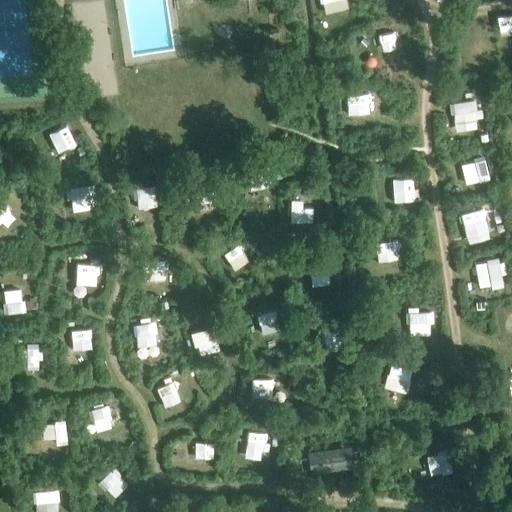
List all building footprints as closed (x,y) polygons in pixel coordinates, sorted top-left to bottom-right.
[(337,3),(314,4),(315,13),(337,12),(337,3)] [(377,41),(402,36),(399,26),(375,31),(377,41)] [(375,101),(374,89),(345,91),(345,102),(375,101)] [(451,101),(455,122),(480,117),(476,96),(451,101)] [(463,157),(465,169),(487,165),(485,153),(463,157)] [(271,182),(270,161),(247,162),(248,183),(271,182)] [(393,174),(393,198),(416,198),(417,175),(393,174)] [(148,186),(129,189),(133,209),(151,206),(148,186)] [(71,188),(71,206),(88,205),(87,187),(71,188)] [(189,190),(188,208),(209,209),(210,191),(189,190)] [(310,200),(289,201),(290,218),(311,217),(310,200)] [(496,209),(477,212),(479,230),(498,227),(496,209)] [(377,260),(398,256),(393,235),(372,239),(377,260)] [(221,249),(231,268),(248,259),(238,240),(221,249)] [(165,286),(162,257),(138,259),(141,288),(165,286)] [(506,258),(480,259),(482,283),(507,281),(506,258)] [(309,282),(332,281),(331,260),(308,261),(309,282)] [(96,282),(96,261),(71,261),(71,282),(96,282)] [(405,308),(407,330),(435,329),(434,307),(405,308)] [(271,309),(251,312),(253,332),(273,329),(271,309)] [(212,324),(187,330),(192,354),(217,348),(212,324)] [(341,324),(321,328),(323,341),(343,337),(341,324)] [(92,347),(91,326),(67,328),(68,349),(92,347)] [(129,335),(131,346),(152,343),(151,332),(129,335)] [(14,365),(30,367),(34,347),(18,344),(14,365)] [(381,386),(409,391),(414,367),(386,362),(381,386)] [(271,385),(272,376),(247,376),(247,397),(283,398),(284,385),(271,385)] [(49,444),(47,424),(29,425),(30,445),(49,444)] [(238,428),(237,454),(264,455),(264,428),(238,428)] [(310,474),(354,468),(350,446),(307,453),(310,474)] [(105,496),(120,482),(106,467),(91,480),(105,496)] [(51,488),(25,492),(27,504),(53,501),(51,488)]
